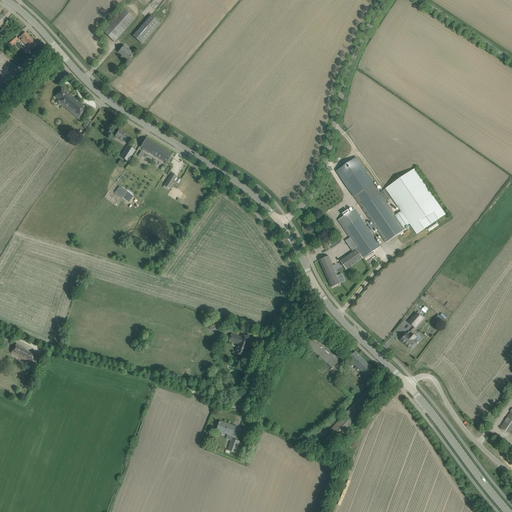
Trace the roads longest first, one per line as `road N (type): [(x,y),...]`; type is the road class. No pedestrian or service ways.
road 1 (tertiary): [(280,224),(225,173),(110,104),(6,0)]
road 2 (track): [(247,402),(231,406),(0,329)]
road 3 (unclassified): [(280,224),(316,190),(352,60),(385,0)]
road 4 (tertiary): [(507,511),(408,385)]
road 5 (unclassified): [(511,473),(469,435),(434,380),(423,375),(408,385)]
road 6 (tertiary): [(408,385),(313,282)]
road 7 (unclassified): [(247,402),(313,282)]
